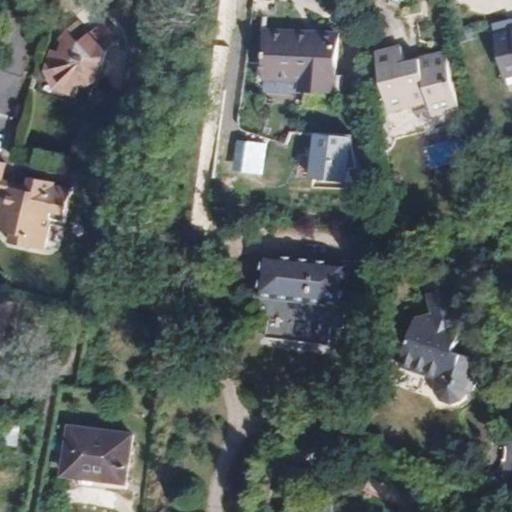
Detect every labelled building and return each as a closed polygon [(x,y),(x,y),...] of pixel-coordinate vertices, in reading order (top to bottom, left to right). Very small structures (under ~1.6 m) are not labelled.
[(52,51),(46,71),(56,89),(77,95),(79,85),(91,85),(97,81),(106,50),(91,34),(84,28),(78,21),(61,39),(64,42),(61,53),(52,51)] [(116,40),(100,25),(91,34),(106,50),(116,40)] [(511,29),(496,34),(508,82),(511,81),(511,29)] [(270,32),(268,77),(304,78),(303,88),(339,89),(341,35),(302,33),(270,32)] [(392,111),(432,100),(436,115),(464,107),(448,52),(436,56),(424,59),(424,61),(408,65),(403,46),(377,53),(392,111)] [(412,110),(388,117),(394,136),(417,129),(412,110)] [(355,136),(316,133),(313,178),(351,181),(355,136)] [(0,189),(2,190),(8,163),(0,161),(0,189)] [(31,177),(29,191),(36,192),(39,179),(31,177)] [(45,250),(51,218),(67,221),(73,191),(55,187),(55,182),(39,179),(36,192),(29,191),(19,189),(7,186),(0,220),(0,230),(14,233),(12,243),(45,250)] [(353,262),(267,252),(261,317),(272,319),(270,336),(298,340),(333,344),(335,326),(347,327),(351,289),(376,292),(379,240),(356,239),(353,262)] [(479,372),(477,359),(458,353),(467,327),(450,267),(430,273),(435,291),(431,292),(436,312),(421,317),(404,366),(440,377),(441,391),(447,400),(457,403),(468,400),(471,395),(475,390),(476,389),(480,390),(482,382),(479,372)] [(0,357),(10,317),(4,316),(8,300),(0,297),(0,357)] [(13,301),(8,300),(4,316),(10,317),(13,301)] [(176,367),(181,325),(163,323),(159,365),(162,365),(176,367)] [(176,374),(176,367),(162,365),(161,373),(176,374)] [(109,480),(130,482),(136,435),(73,427),(67,472),(88,474),(110,477),(109,480)] [(312,488),(311,441),(284,441),(283,487),(312,488)] [(355,511),(356,503),(317,503),(317,511),(306,511),(299,511),(298,511),(355,511)]
